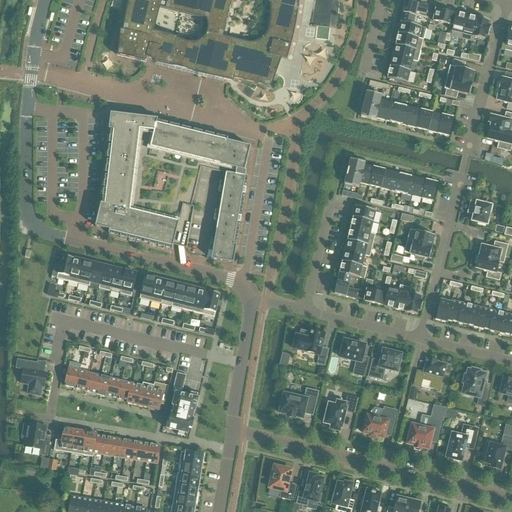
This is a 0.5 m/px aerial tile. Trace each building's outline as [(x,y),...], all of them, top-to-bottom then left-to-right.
[(132,0),(130,11),(129,17),(127,28),(129,28),(128,32),(119,30),(117,56),(146,63),(147,58),(156,60),(156,63),(198,73),(198,76),(206,78),(207,75),(233,82),(234,78),(270,87),(273,78),(277,69),(279,63),(281,58),(279,57),(281,51),(288,53),(293,34),(296,18),(297,0),(132,0)] [(401,23),(413,26),(414,23),(416,13),(424,15),(426,15),(428,7),(406,2),(401,23)] [(453,26),(456,14),(436,9),(433,21),(453,26)] [(456,14),(452,32),(451,37),(461,39),(467,16),(456,14)] [(467,16),(461,39),(471,42),(472,37),(473,38),(477,18),(477,19),(467,16)] [(489,21),(477,18),(473,38),(484,40),(485,36),(488,37),(491,26),(488,26),(489,21)] [(418,39),(419,38),(421,28),(413,26),(401,23),(398,34),(418,39)] [(511,52),(511,27),(509,27),(508,33),(509,33),(506,44),(503,43),(501,50),(504,51),(511,52)] [(395,45),(420,51),(423,40),(418,39),(398,34),(395,45)] [(420,51),(395,45),(392,56),(413,61),(413,62),(418,63),(420,51)] [(479,63),(480,57),(469,54),(467,60),(479,63)] [(390,67),(410,72),(413,62),(413,61),(392,56),(390,67)] [(453,61),(451,66),(463,69),(465,64),(453,61)] [(472,84),(472,83),(475,72),(452,67),(450,66),(447,78),(472,84)] [(410,72),(390,67),(387,79),(407,84),(410,72)] [(472,84),(447,78),(444,89),(446,90),(458,93),(469,95),(472,83),(472,84)] [(497,89),(511,92),(511,81),(502,79),(501,82),(499,82),(497,89)] [(511,92),(497,89),(495,97),(497,97),(496,101),(508,104),(506,110),(511,111),(511,92)] [(458,93),(446,90),(445,96),(456,99),(458,93)] [(376,119),(380,100),(381,96),(367,92),(361,118),(375,121),(376,119)] [(380,100),(376,119),(386,122),(391,103),(380,100)] [(397,124),(401,106),(391,103),(386,122),(397,124)] [(407,127),(412,108),(401,106),(397,124),(407,127)] [(417,129),(422,111),(412,108),(407,127),(417,129)] [(428,132),(432,113),(422,111),(417,129),(428,132)] [(438,135),(443,116),(442,115),(442,116),(432,113),(428,132),(437,134),(437,135),(438,135)] [(490,128),(511,133),(511,114),(506,113),(504,119),(490,116),(489,123),(491,124),(490,128)] [(158,120),(111,114),(109,130),(111,131),(102,204),(101,204),(95,227),(109,231),(109,235),(172,251),(173,246),(187,249),(194,208),(191,207),(201,168),(226,174),(211,260),(233,264),(237,246),(236,246),(240,224),(241,217),(245,195),(245,196),(246,189),(248,177),(235,175),(237,170),(245,172),(251,147),(227,142),(228,139),(211,135),(157,122),(158,120)] [(443,116),(438,135),(449,137),(453,118),(443,116)] [(511,144),(511,133),(490,128),(487,140),(499,142),(497,149),(510,152),(511,144)] [(486,155),(484,162),(492,164),(494,157),(486,155)] [(360,184),(364,165),(365,164),(350,160),(344,185),(359,189),(360,184)] [(370,187),(375,168),(364,165),(360,184),(370,187)] [(375,168),(370,187),(381,189),(385,171),(375,168)] [(385,171),(381,189),(391,192),(396,173),(385,171)] [(396,173),(391,192),(401,194),(406,176),(396,173)] [(406,176),(401,194),(412,197),(416,178),(406,176)] [(416,178),(412,197),(421,199),(421,200),(422,200),(427,181),(426,180),(426,181),(416,178)] [(427,181),(422,200),(433,202),(437,183),(427,181)] [(356,195),(356,194),(342,190),(341,195),(355,199),(356,195)] [(478,223),(478,225),(485,227),(486,225),(487,225),(491,206),(470,201),(467,214),(474,215),(472,221),(478,223)] [(353,218),(373,223),(376,211),(356,206),(353,218)] [(411,223),(413,217),(401,214),(400,220),(411,223)] [(373,223),(353,218),(350,229),(370,234),(373,223)] [(350,229),(347,240),(368,245),(372,246),(375,235),(370,234),(350,229)] [(410,230),(407,242),(412,243),(432,248),(432,247),(434,236),(410,230)] [(347,240),(345,251),(365,256),(370,257),(372,246),(368,245),(347,240)] [(407,242),(404,253),(429,259),(432,248),(412,243),(407,242)] [(476,257),(504,264),(508,246),(495,242),(493,249),(482,246),(479,257),(476,256),(476,257)] [(365,256),(345,251),(342,262),(362,267),(365,256)] [(404,258),(392,255),(390,262),(402,265),(404,258)] [(73,259),(62,256),(61,262),(55,261),(52,276),(57,277),(57,279),(68,282),(73,259)] [(504,264),(476,257),(474,264),(477,265),(476,269),(487,272),(486,279),(500,282),(504,264)] [(74,259),(73,259),(68,282),(78,284),(84,262),(74,259)] [(89,287),(94,264),(84,262),(78,284),(89,287)] [(342,262),(339,273),(351,276),(351,277),(364,280),(367,268),(362,267),(342,262)] [(99,289),(105,267),(94,264),(89,287),(91,282),(100,285),(99,289)] [(110,292),(115,269),(105,267),(99,289),(110,292)] [(120,295),(126,272),(115,269),(110,292),(111,288),(121,290),(120,294),(120,295)] [(425,280),(426,274),(415,271),(414,275),(414,277),(425,280)] [(137,275),(126,272),(120,295),(131,297),(137,275)] [(351,276),(339,273),(334,294),(357,300),(356,299),(358,292),(348,290),(351,277),(351,276)] [(156,279),(145,277),(140,299),(151,302),(156,279)] [(167,282),(156,279),(151,302),(162,305),(163,300),(162,300),(167,282)] [(167,282),(162,300),(163,300),(173,303),(177,285),(167,282)] [(188,287),(177,285),(173,303),(172,307),(182,310),(188,287)] [(410,294),(411,288),(400,285),(399,291),(395,310),(406,313),(410,294)] [(188,287),(182,310),(193,312),(198,290),(188,287)] [(388,289),(387,294),(384,307),(385,308),(395,310),(399,291),(388,289)] [(198,290),(193,312),(202,315),(203,315),(209,292),(208,292),(198,290)] [(384,307),(387,294),(367,290),(364,301),(363,301),(363,302),(384,307)] [(209,292),(203,315),(214,318),(220,295),(209,292)] [(417,316),(418,311),(420,312),(423,302),(420,301),(421,296),(410,294),(406,313),(417,316)] [(451,303),(440,300),(435,320),(447,323),(448,321),(447,321),(451,303)] [(457,323),(462,304),(451,301),(451,303),(447,321),(448,321),(457,323)] [(468,326),(473,306),(462,304),(457,323),(468,326)] [(478,328),(483,309),(473,306),(468,326),(478,328)] [(489,331),(494,311),(483,309),(478,328),(489,331)] [(500,334),(504,314),(494,311),(489,331),(500,334)] [(510,336),(511,328),(511,315),(504,314),(500,334),(510,336)] [(299,336),(296,336),(293,349),(319,356),(317,364),(324,366),(328,350),(322,348),(325,334),(312,330),(311,333),(301,330),(299,336)] [(353,374),(364,377),(368,359),(363,357),(365,346),(344,341),(340,358),(356,362),(353,374)] [(385,370),(397,373),(402,355),(383,350),(380,362),(372,360),(368,377),(382,381),(385,370)] [(282,353),(279,368),(280,368),(287,370),(290,356),(282,354),(282,353)] [(427,359),(424,373),(417,371),(413,386),(421,388),(421,387),(429,390),(430,388),(440,390),(443,378),(446,365),(437,363),(437,361),(427,359)] [(37,363),(18,360),(16,369),(24,370),(22,381),(30,383),(28,394),(40,396),(42,388),(44,388),(46,373),(36,371),(37,363)] [(319,367),(317,376),(324,378),(326,369),(319,367)] [(75,389),(80,371),(69,368),(64,386),(75,389)] [(472,372),(468,371),(467,377),(465,376),(463,384),(465,384),(464,388),(471,390),(470,396),(479,398),(477,405),(484,407),(488,391),(482,389),(485,375),(479,373),(479,372),(472,370),(472,372)] [(86,392),(90,374),(80,371),(75,389),(86,392)] [(187,375),(178,373),(174,387),(183,389),(187,375)] [(90,374),(86,392),(96,394),(101,376),(90,374)] [(107,397),(111,379),(101,376),(96,394),(107,397)] [(503,380),(501,380),(499,388),(501,389),(500,394),(509,397),(507,403),(511,404),(511,380),(504,378),(503,380)] [(111,379),(107,397),(117,399),(122,381),(111,379)] [(128,402),(132,384),(122,381),(117,399),(127,402),(128,402)] [(153,389),(148,409),(154,410),(154,411),(158,413),(158,411),(159,412),(161,405),(164,406),(170,386),(155,382),(154,386),(153,389)] [(128,402),(127,402),(127,403),(138,406),(143,386),(132,384),(128,402)] [(148,409),(153,389),(143,386),(138,406),(148,409)] [(304,399),(284,394),(283,399),(280,398),(278,408),(280,409),(279,413),(287,415),(287,417),(294,419),(295,417),(303,419),(304,414),(313,416),(319,392),(306,389),(304,399)] [(412,389),(409,400),(415,401),(418,391),(412,389)] [(166,429),(187,434),(188,428),(191,429),(194,418),(193,418),(194,412),(195,412),(199,398),(175,393),(172,406),(174,407),(171,420),(169,419),(166,429)] [(336,406),(329,404),(324,424),(331,426),(330,430),(339,432),(340,428),(342,428),(344,420),(345,416),(346,412),(355,414),(358,399),(347,397),(346,404),(337,401),(336,406)] [(381,420),(367,416),(362,434),(370,435),(369,437),(376,439),(376,437),(384,439),(385,433),(391,434),(397,411),(384,408),(381,420)] [(436,443),(442,420),(431,417),(428,429),(419,427),(420,425),(410,423),(407,436),(409,436),(407,445),(414,446),(414,448),(421,450),(421,448),(428,450),(430,442),(436,443)] [(29,426),(24,425),(22,438),(27,439),(25,447),(41,450),(40,455),(47,456),(50,442),(44,441),(45,434),(44,434),(46,427),(29,425),(29,426)] [(461,436),(452,434),(446,458),(453,460),(452,461),(460,463),(460,462),(461,462),(465,448),(473,450),(478,430),(464,426),(461,436)] [(71,454),(75,430),(69,429),(69,428),(65,427),(65,429),(64,428),(62,441),(56,440),(54,451),(71,454)] [(75,430),(71,454),(82,456),(86,432),(80,431),(80,430),(76,429),(76,430),(75,430)] [(86,432),(82,456),(93,458),(93,454),(96,436),(97,436),(97,434),(90,433),(91,432),(86,431),(86,432)] [(104,456),(107,437),(97,436),(96,436),(93,454),(104,456)] [(501,447),(490,444),(488,450),(486,450),(484,457),(486,458),(485,464),(491,465),(490,468),(500,471),(505,450),(511,451),(511,438),(503,436),(501,447)] [(107,437),(104,456),(114,458),(117,439),(107,437)] [(117,439),(114,458),(125,459),(128,441),(117,439)] [(128,441),(125,459),(136,461),(139,443),(128,441)] [(139,443),(136,461),(146,463),(149,445),(139,443)] [(149,445),(146,463),(157,465),(161,447),(149,445)] [(203,456),(181,452),(179,463),(180,463),(201,467),(203,456)] [(57,462),(50,460),(48,470),(55,471),(57,462)] [(201,467),(180,463),(179,474),(200,478),(201,467)] [(274,467),(274,469),(272,469),(270,477),(272,478),(269,489),(282,492),(280,498),(289,500),(292,501),(293,498),(296,486),(289,485),(290,479),(292,471),(274,467)] [(39,470),(27,468),(26,476),(38,478),(39,470)] [(179,474),(177,474),(176,484),(198,488),(200,478),(179,474)] [(299,493),(296,504),(307,507),(309,501),(318,503),(318,502),(320,503),(322,495),(320,494),(323,480),(317,478),(317,476),(310,474),(306,487),(305,492),(305,494),(299,493)] [(338,483),(335,495),(333,495),(331,503),(333,503),(332,504),(336,505),(335,510),(341,511),(351,511),(354,502),(348,501),(352,485),(345,483),(344,485),(338,483)] [(197,493),(198,488),(176,484),(174,495),(198,499),(199,494),(197,493)] [(367,490),(366,491),(367,491),(365,499),(363,498),(361,505),(363,506),(361,511),(376,511),(380,495),(381,495),(381,494),(380,493),(368,491),(368,490),(367,490)] [(198,499),(174,495),(172,506),(194,509),(195,504),(197,504),(198,499)] [(80,511),(82,499),(71,497),(68,511),(80,511)] [(405,500),(397,498),(394,509),(388,508),(387,511),(405,511),(409,500),(405,499),(405,500)] [(82,499),(80,511),(91,511),(93,501),(82,499)] [(413,501),(409,500),(405,511),(418,511),(420,503),(413,502),(413,501)] [(102,511),(104,502),(93,501),(91,511),(102,511)] [(104,502),(102,511),(113,511),(114,504),(104,502)]
